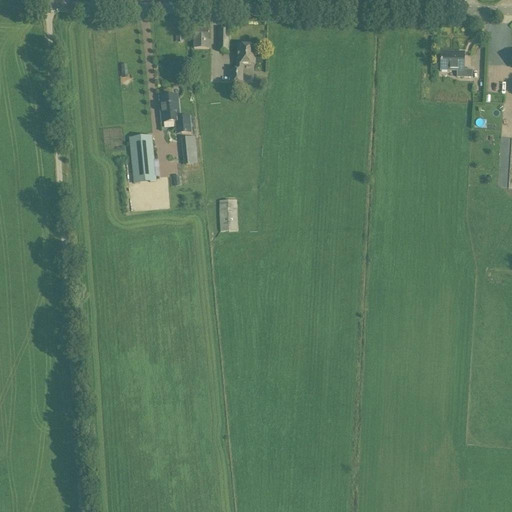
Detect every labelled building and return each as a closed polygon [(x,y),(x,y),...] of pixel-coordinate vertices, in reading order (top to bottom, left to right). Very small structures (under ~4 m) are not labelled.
[(210,50),(210,41),(208,41),(208,29),(194,29),(194,49),(210,50)] [(228,52),(228,29),(218,29),(218,52),(228,52)] [(255,65),(256,47),(237,46),(237,70),(231,70),(231,82),(243,82),(243,65),(255,65)] [(464,53),(441,53),(440,71),(457,71),(457,78),(472,78),(472,71),(463,71),(464,53)] [(179,119),(177,96),(159,98),(162,124),(175,122),(177,135),(191,133),(189,118),(179,119)] [(135,185),(156,182),(151,136),(130,139),(135,185)] [(184,166),(197,165),(194,139),(182,140),(184,166)] [(220,233),(238,232),(237,202),(219,202),(220,233)]
